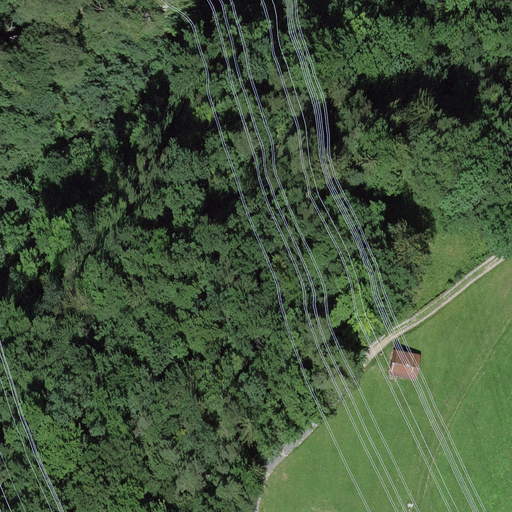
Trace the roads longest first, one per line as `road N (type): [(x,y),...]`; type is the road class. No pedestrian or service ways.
road 1 (track): [(253,511),(283,453),(377,342),(424,317),(511,247)]
road 2 (track): [(511,306),(431,451),(415,511)]
